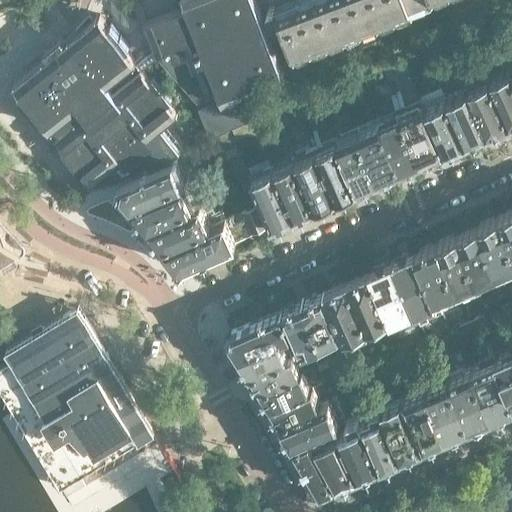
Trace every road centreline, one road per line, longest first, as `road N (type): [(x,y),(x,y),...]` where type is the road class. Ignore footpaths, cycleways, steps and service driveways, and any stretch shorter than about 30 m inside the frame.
road 1 (residential): [(283,511),(179,330),(183,313),(511,161)]
road 2 (residential): [(511,429),(321,511)]
